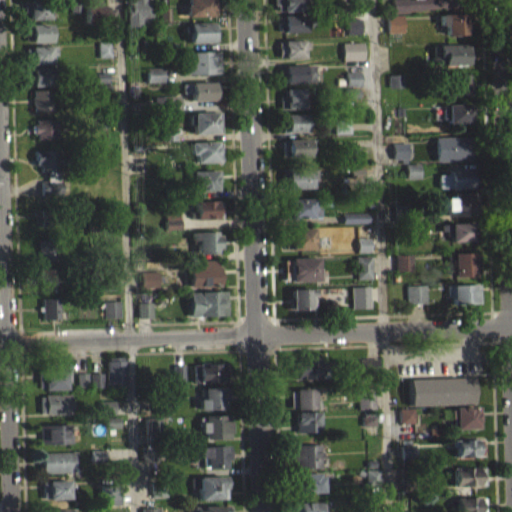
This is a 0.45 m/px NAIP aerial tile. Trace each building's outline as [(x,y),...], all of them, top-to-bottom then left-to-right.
[(22,0),(23,11),(27,11),(28,19),(48,18),(47,0),(22,0)] [(150,0),(150,5),(151,5),(152,16),(140,17),(140,25),(127,25),(127,6),(129,6),(129,0),(150,0)] [(184,3),(184,15),(211,15),(211,12),(216,12),(216,0),(186,0),(186,3),(184,3)] [(305,0),(305,10),(282,11),(282,9),(278,9),(277,4),(273,4),(273,0),(305,0)] [(365,10),(364,0),(349,0),(350,10),(365,10)] [(389,0),(390,11),(405,10),(405,9),(462,7),(462,0),(389,0)] [(83,5),(83,23),(102,22),(101,20),(104,20),(104,14),(102,14),(101,5),(83,5)] [(105,7),(105,21),(115,20),(114,7),(105,7)] [(159,7),(160,21),(169,20),(169,7),(159,7)] [(438,15),(438,24),(444,24),(444,35),(463,34),(463,23),(469,23),(469,15),(463,15),(463,12),(444,13),(444,15),(438,15)] [(384,13),(385,31),(401,31),(401,13),(384,13)] [(277,15),(277,31),(304,30),(304,16),(299,16),(299,15),(277,15)] [(360,18),(360,33),(346,34),(345,18),(360,18)] [(215,22),(216,39),(212,40),(212,41),(189,42),(189,32),(185,32),(185,23),(189,23),(189,22),(211,21),(211,22),(215,22)] [(402,21),(386,22),(386,40),(402,39),(402,21)] [(24,26),(24,38),(29,38),(29,42),(50,42),(49,32),(52,32),(52,25),(49,25),(49,23),(28,24),(29,26),(24,26)] [(96,40),(96,56),(109,56),(109,40),(96,40)] [(277,42),(283,41),(283,40),(302,40),(302,41),(310,41),(311,48),(303,48),(303,57),(283,58),(283,56),(277,56),(277,42)] [(342,42),(342,59),(363,59),(363,41),(342,42)] [(163,43),(163,53),(177,52),(177,43),(163,43)] [(435,44),(436,65),(464,65),(464,54),(469,54),(469,43),(435,44)] [(55,44),(29,45),(29,47),(24,47),(24,60),(29,60),(29,63),(50,63),(50,54),(55,53),(55,44)] [(97,63),(110,63),(110,48),(97,48),(97,63)] [(188,51),(188,64),(185,64),(185,72),(218,72),(217,50),(188,51)] [(279,65),(279,77),(284,77),(284,83),(313,82),(313,64),(279,65)] [(161,66),(161,81),(145,82),(144,66),(161,66)] [(29,67),(29,69),(24,69),(25,82),(30,82),(30,85),(51,85),(50,67),(29,67)] [(345,71),(345,85),(361,85),(360,70),(345,71)] [(94,71),(94,81),(107,81),(107,71),(94,71)] [(386,74),(387,87),(401,87),(400,74),(386,74)] [(447,74),(447,76),(444,76),(444,83),(448,83),(448,95),(465,95),(465,92),(470,92),(470,81),(465,81),(465,74),(447,74)] [(181,83),(181,92),(190,92),(190,99),(213,99),(213,97),(218,97),(217,82),(212,82),(212,81),(189,81),(189,83),(181,83)] [(388,94),(402,94),(403,81),(388,81),(388,94)] [(94,83),(109,82),(109,93),(95,93),(94,83)] [(31,89),(31,96),(30,96),(30,102),(32,102),(32,110),(48,109),(48,88),(31,89)] [(279,95),(284,95),(284,88),(302,88),(302,92),(304,92),(305,100),(303,100),(303,108),(279,109),(279,95)] [(345,88),(345,97),(358,97),(358,88),(345,88)] [(94,91),(95,101),(110,101),(110,91),(94,91)] [(162,95),(162,110),(179,110),(179,95),(162,95)] [(345,104),(359,104),(359,95),(345,95),(345,104)] [(441,105),(441,119),(445,119),(445,123),(467,123),(467,120),(472,120),(471,104),(441,105)] [(191,112),(191,132),(219,131),(219,119),(221,119),(221,113),(219,113),(219,111),(191,112)] [(285,113),(285,121),(281,121),(282,132),(287,132),(287,131),(306,130),(306,113),(285,113)] [(92,115),(92,126),(106,126),(106,115),(92,115)] [(35,118),(35,123),(32,123),(33,132),(35,132),(35,138),(53,138),(53,125),(57,125),(57,118),(35,118)] [(350,118),(350,133),(335,134),(334,118),(350,118)] [(174,125),(175,140),(161,140),(160,125),(174,125)] [(161,135),(161,146),(174,146),(174,134),(161,135)] [(432,136),(433,161),(468,160),(468,156),(473,156),(473,137),(467,138),(467,135),(432,136)] [(281,140),(287,140),(287,138),(308,138),(308,157),(287,157),(287,156),(282,156),(281,140)] [(187,141),(188,153),(193,153),(194,162),(215,161),(215,160),(220,160),(219,141),(214,141),(214,140),(187,141)] [(405,141),(406,157),(390,157),(390,141),(405,141)] [(357,147),(358,163),(347,163),(347,147),(357,147)] [(57,148),(57,153),(68,152),(68,164),(58,164),(59,179),(67,179),(68,193),(41,195),(40,179),(46,179),(46,173),(40,173),(40,162),(35,162),(34,149),(57,148)] [(407,166),(407,150),(391,149),(391,165),(407,166)] [(418,162),(418,177),(404,177),(404,162),(418,162)] [(315,168),(315,179),(313,179),(314,187),(282,189),(281,168),(288,168),(289,170),(315,168)] [(350,168),(350,178),(362,178),(363,168),(350,168)] [(474,168),(474,185),(469,186),(469,188),(446,189),(446,187),(442,187),(441,172),(446,172),(446,169),(474,168)] [(185,171),(185,185),(190,185),(190,190),(201,190),(201,189),(215,188),(215,180),(218,180),(217,170),(185,171)] [(419,170),(404,170),(404,186),(419,185),(419,170)] [(362,184),(362,175),(349,175),(349,183),(362,184)] [(41,190),(41,203),(62,202),(62,190),(41,190)] [(443,198),(444,215),(475,214),(474,191),(450,191),(450,198),(443,198)] [(315,198),(316,206),(318,206),(319,217),(285,218),(284,199),(315,198)] [(190,211),(190,218),(216,218),(216,216),(221,216),(221,199),(193,200),(193,211),(190,211)] [(391,204),(391,222),(409,222),(408,203),(391,204)] [(38,209),(38,210),(33,211),(34,224),(38,224),(38,227),(58,227),(57,208),(38,209)] [(179,210),(179,221),(166,221),(165,211),(179,210)] [(88,212),(88,224),(103,225),(103,212),(88,212)] [(341,213),(341,223),(369,222),(369,212),(341,213)] [(368,229),(368,219),(341,220),(341,230),(368,229)] [(439,223),(440,230),(445,230),(445,235),(449,235),(449,241),(471,240),(471,223),(439,223)] [(313,227),(312,237),(314,237),(314,244),(312,244),(312,249),(288,248),(288,247),(283,247),(283,226),(313,227)] [(191,231),(191,240),(196,240),(196,253),(217,252),(217,249),(221,249),(221,233),(216,234),(216,230),(191,231)] [(369,237),(369,251),(357,252),(356,237),(369,237)] [(37,238),(38,259),(57,259),(57,238),(37,238)] [(369,244),(355,245),(356,259),(369,258),(369,244)] [(451,252),(451,259),(449,259),(450,265),(452,265),(452,276),(473,275),(473,273),(479,273),(478,254),(473,254),(473,251),(451,252)] [(394,254),(395,271),(412,270),(412,253),(394,254)] [(370,254),(371,278),(355,278),(354,255),(370,254)] [(289,257),(289,259),(283,259),(283,279),(289,279),(289,281),(316,280),(316,278),(319,278),(319,267),(315,267),(315,256),(289,257)] [(200,259),(200,265),(189,265),(190,286),(219,285),(219,265),(216,265),(216,259),(200,259)] [(41,268),(41,289),(59,288),(58,268),(41,268)] [(141,271),(141,286),(158,286),(157,270),(141,271)] [(88,275),(88,289),(114,289),(114,275),(88,275)] [(446,284),(446,298),(451,297),(451,303),(479,302),(478,283),(446,284)] [(405,285),(406,303),(426,302),(425,284),(405,285)] [(350,286),(350,308),(369,307),(368,285),(350,286)] [(86,288),(86,297),(107,296),(107,287),(86,288)] [(288,288),(288,296),(287,296),(287,309),(314,308),(313,287),(288,288)] [(188,291),(189,315),(225,314),(224,290),(188,291)] [(42,297),(42,306),(39,306),(39,310),(43,310),(43,318),(60,318),(59,297),(42,297)] [(104,301),(104,318),(121,318),(120,300),(104,301)] [(137,302),(138,318),(152,317),(152,301),(137,302)] [(294,358),(294,378),(300,378),(301,379),(305,379),(306,378),(321,377),(320,363),(319,363),(319,357),(317,357),(315,355),(311,356),(309,357),(294,358)] [(90,372),(90,387),(104,386),(118,385),(118,384),(126,384),(125,359),(124,359),(123,356),(109,356),(109,360),(106,360),(106,381),(105,381),(104,372),(90,372)] [(375,358),(376,374),(359,375),(358,359),(375,358)] [(193,365),(193,382),(223,381),(222,375),(226,375),(226,364),(221,364),(221,362),(208,363),(208,362),(201,362),(201,364),(197,364),(197,365),(193,365)] [(173,364),(173,380),(185,380),(184,364),(173,364)] [(38,386),(43,385),(43,389),(65,388),(65,381),(69,381),(69,367),(64,367),(64,368),(60,368),(60,367),(38,368),(38,386)] [(77,372),(77,386),(88,386),(88,372),(77,372)] [(407,378),(408,404),(475,402),(474,377),(407,378)] [(103,394),(103,379),(89,380),(90,394),(103,394)] [(76,380),(77,394),(87,393),(87,380),(76,380)] [(199,398),(199,408),(223,408),(223,397),(222,397),(221,386),(203,387),(203,389),(201,389),(201,398),(199,398)] [(289,391),(294,390),(294,388),(313,388),(314,399),(319,398),(319,408),(295,408),(295,406),(290,406),(289,391)] [(374,391),(375,408),(358,408),(357,392),(374,391)] [(39,395),(44,395),(44,394),(69,393),(70,413),(45,413),(45,412),(39,412),(39,395)] [(171,393),(171,412),(149,413),(149,393),(171,393)] [(98,400),(99,415),(116,414),(116,400),(98,400)] [(453,406),(453,409),(450,409),(450,418),(454,417),(454,428),(476,427),(476,415),(477,414),(477,408),(476,406),(453,406)] [(398,408),(398,423),(413,423),(413,408),(398,408)] [(364,410),(364,415),(362,415),(362,425),(375,424),(375,415),(374,415),(374,410),(364,410)] [(296,432),(295,412),(317,411),(318,430),(302,431),(302,432),(296,432)] [(204,414),(204,421),(200,421),(200,430),(204,430),(204,438),(229,437),(229,414),(204,414)] [(106,417),(107,427),(120,427),(120,416),(106,417)] [(146,417),(146,433),(161,433),(161,417),(146,417)] [(39,425),(40,443),(72,442),(71,424),(39,425)] [(120,424),(106,424),(106,434),(119,435),(120,424)] [(429,427),(429,435),(438,435),(438,427),(436,427),(436,424),(432,424),(432,427),(429,427)] [(451,440),(451,445),(456,445),(456,455),(477,454),(476,439),(472,440),(472,438),(455,439),(455,440),(451,440)] [(400,445),(402,459),(416,457),(414,443),(400,445)] [(196,446),(196,454),(195,454),(195,457),(202,456),(202,466),(224,466),(224,462),(225,462),(225,459),(229,459),(229,445),(224,445),(224,444),(205,445),(205,446),(196,446)] [(296,444),(296,453),(292,453),(293,460),(297,460),(297,467),(320,466),(319,444),(296,444)] [(142,446),(142,460),(158,460),(158,446),(142,446)] [(455,463),(481,462),(481,446),(454,447),(455,463)] [(90,449),(91,461),(106,460),(106,448),(90,449)] [(41,451),(42,473),(76,471),(76,464),(74,464),(74,458),(78,458),(78,450),(41,451)] [(415,451),(400,452),(400,466),(416,466),(415,451)] [(156,467),(155,454),(141,454),(142,468),(156,467)] [(90,470),(109,469),(109,456),(90,457),(90,470)] [(366,459),(367,467),(376,466),(376,459),(366,459)] [(478,466),(479,484),(453,485),(453,467),(478,466)] [(365,469),(366,484),(380,484),(379,469),(365,469)] [(318,472),(318,475),(322,475),(322,491),(297,492),(296,473),(318,472)] [(224,475),(224,483),(225,483),(225,498),(197,498),(197,486),(190,486),(190,477),(197,477),(197,476),(224,475)] [(151,496),(166,495),(165,479),(150,479),(151,496)] [(68,480),(68,484),(69,484),(69,498),(42,498),(42,482),(44,481),(44,480),(68,480)] [(101,504),(119,504),(118,483),(101,483),(101,504)] [(165,504),(165,491),(151,491),(151,503),(165,504)] [(456,511),(456,498),(462,497),(473,497),(479,497),(479,511),(456,511)] [(293,511),(293,503),(298,502),(298,501),(319,501),(319,502),(324,502),(324,511),(293,511)]
